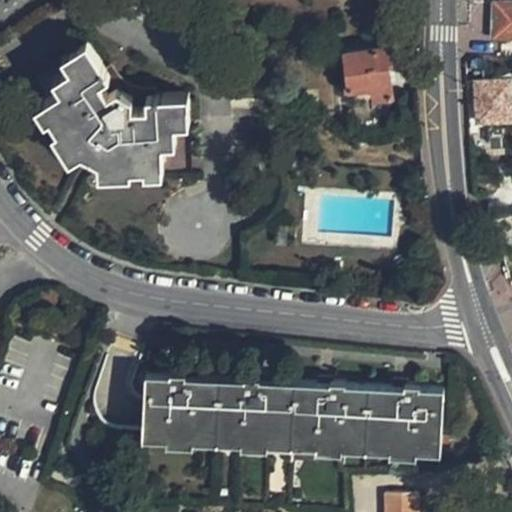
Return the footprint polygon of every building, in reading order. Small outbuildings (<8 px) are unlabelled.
[(495,0),(493,36),(511,37),(511,1),(498,1),(495,0)] [(386,20),(388,22),(396,21),(397,20),(399,19),(400,17),(401,15),(401,12),(401,10),(400,8),(399,6),(397,5),(395,4),(392,3),(390,3),(388,3),(386,5),(385,6),(383,8),(382,10),(382,13),(382,15),(383,17),(384,19),(386,20)] [(390,46),(396,46),(399,45),(396,21),(388,22),(384,22),(386,47),(390,46)] [(156,165),(156,137),(173,137),(174,118),(187,118),(187,100),(146,98),(146,110),(131,110),(130,100),(115,91),(107,95),(100,82),(106,77),(86,44),(71,52),(78,63),(59,74),(66,86),(42,101),(51,118),(55,115),(64,128),(60,131),(69,147),(80,142),(102,152),(102,165),(123,165),(124,161),(140,161),(140,165),(156,165)] [(386,47),(345,51),(348,66),(392,61),(390,46),(386,47)] [(399,84),(396,46),(390,46),(392,61),(394,85),(399,84)] [(376,87),(394,85),(392,61),(348,66),(350,90),(376,87)] [(511,118),(511,94),(511,81),(471,83),(473,122),(511,118)] [(394,85),(376,87),(377,98),(395,97),(394,85)] [(148,372),(145,437),(170,438),(170,444),(196,445),(196,441),(243,443),(243,448),(271,449),(271,445),(318,446),(318,452),(344,453),(345,448),(392,450),(392,456),(420,457),(420,452),(443,452),(447,386),(423,385),(423,381),(408,381),(408,384),(349,381),(349,378),(333,377),(333,380),(264,378),(264,374),(247,373),(247,376),(189,374),(189,370),(173,370),(173,372),(148,372)] [(418,511),(418,493),(386,494),(386,511),(418,511)]
